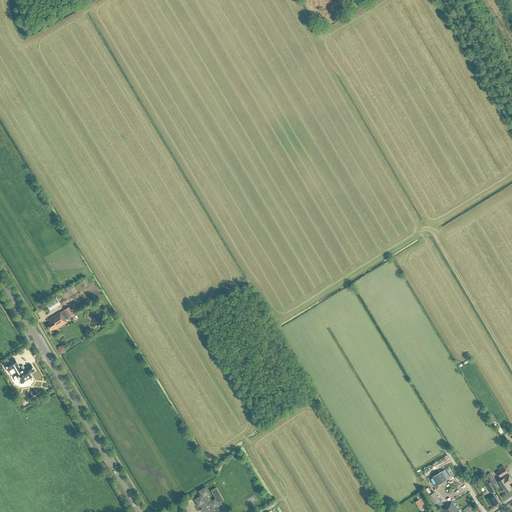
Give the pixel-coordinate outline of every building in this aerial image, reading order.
[(60,312),(49,318),(51,322),(47,324),(51,331),(55,328),(56,329),(67,322),(65,320),(72,316),(74,320),(77,319),(74,314),(70,307),(60,312)] [(16,366),(19,365),(14,358),(4,364),(8,371),(13,368),(16,372),(15,373),(16,376),(14,377),(15,380),(17,382),(20,381),(21,383),(25,381),(25,382),(27,381),(29,380),(29,379),(32,377),(30,373),(35,370),(31,364),(26,367),(26,366),(24,367),(24,366),(21,367),(22,369),(19,370),(16,366)] [(500,477),(507,472),(504,467),(496,472),(500,477)] [(433,477),(438,485),(446,480),(441,472),(433,477)] [(511,489),(508,484),(511,481),(511,479),(509,474),(498,481),(506,493),(511,489)] [(491,493),(495,490),(490,481),(486,484),(491,493)] [(226,511),(223,505),(222,505),(220,502),(218,503),(223,499),(216,487),(211,490),(215,498),(211,501),(208,495),(209,494),(205,487),(198,491),(201,495),(194,499),(198,506),(200,506),(203,511),(226,511)] [(492,506),(498,502),(493,494),(487,498),(492,506)] [(424,505),(420,499),(415,502),(419,508),(424,505)] [(457,511),(451,501),(440,508),(442,511),(457,511)]
